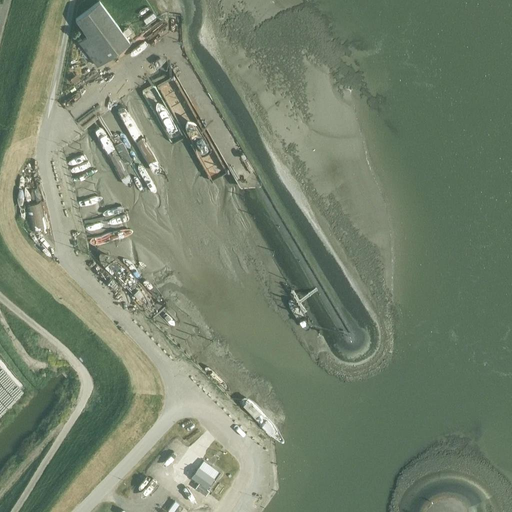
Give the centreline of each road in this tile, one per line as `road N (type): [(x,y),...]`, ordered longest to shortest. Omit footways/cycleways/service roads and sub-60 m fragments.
road 1 (unclassified): [(179,403),(166,371),(62,257),(47,160),(50,106)]
road 2 (unclassified): [(0,297),(88,378),(81,406),(11,511)]
road 3 (unclassified): [(225,511),(248,472),(246,446),(218,420),(179,403)]
road 4 (unclassified): [(78,511),(179,403)]
